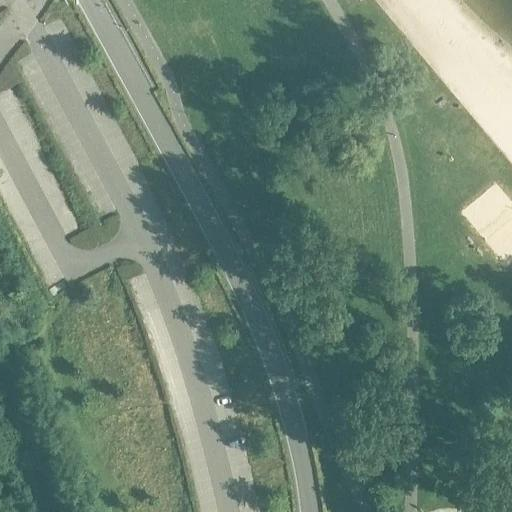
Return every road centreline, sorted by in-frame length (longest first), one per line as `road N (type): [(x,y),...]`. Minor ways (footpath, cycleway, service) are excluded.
road 1 (secondary): [(87,0),(262,336),(291,418),(308,511)]
road 2 (unclassified): [(230,511),(155,258),(121,245)]
